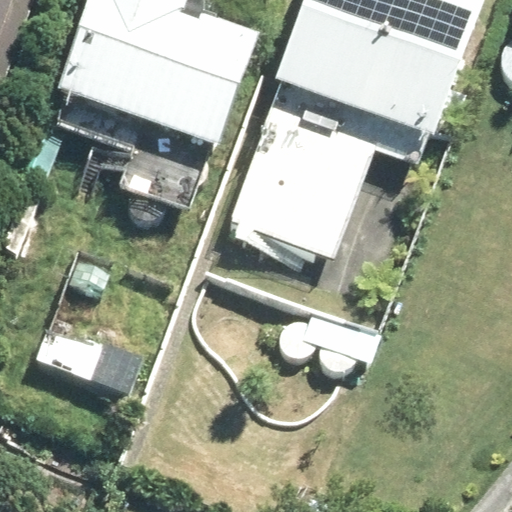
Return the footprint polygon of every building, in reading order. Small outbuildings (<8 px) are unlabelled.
[(0,0),(0,47),(17,0),(0,0)] [(72,0),(40,92),(203,151),(242,41),(210,29),(217,9),(193,0),(72,0)] [(257,128),(221,222),(329,261),(368,152),(410,168),(474,0),(472,0),(293,0),(260,84),(268,85),(252,125),(257,128)] [(109,348),(140,360),(164,302),(133,290),(109,348)] [(78,383),(92,345),(42,326),(28,364),(78,383)] [(280,482),(272,511),(312,511),(317,493),(280,482)]
